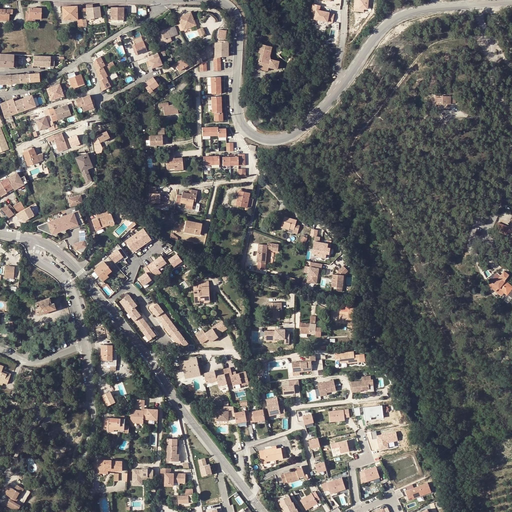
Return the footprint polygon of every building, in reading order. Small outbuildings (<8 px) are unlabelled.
[(355,0),(354,11),(359,11),(359,9),(364,9),(368,9),(368,0),(355,0)] [(315,19),(333,23),(335,14),(329,13),(319,10),(320,6),(313,4),(312,12),(316,13),(315,19)] [(63,20),(71,20),(78,19),(77,6),(62,6),(63,20)] [(86,8),(87,11),(88,20),(92,20),(92,18),(94,18),(101,17),(100,7),(92,7),(86,8)] [(119,18),(119,20),(124,20),(124,7),(111,7),(111,18),(119,18)] [(8,15),(8,13),(10,14),(13,14),(13,10),(0,8),(0,20),(9,21),(9,15),(8,15)] [(41,19),(42,8),(30,8),(29,11),(29,18),(35,19),(41,19)] [(35,19),(29,18),(29,11),(26,11),(26,21),(35,21),(35,19)] [(191,12),(178,17),(183,30),(196,25),(193,18),(191,13),(191,12)] [(172,40),(170,37),(178,34),(175,26),(156,33),(160,45),(172,40)] [(219,29),(218,38),(225,38),(227,30),(219,29)] [(151,49),(148,39),(132,45),(136,55),(151,49)] [(215,48),(215,58),(220,57),(221,57),(225,56),(225,42),(215,43),(215,48)] [(259,53),(261,53),(258,64),(277,68),(278,61),(271,59),(270,61),(265,60),(266,55),(270,56),(272,47),(261,44),(259,53)] [(200,55),(203,60),(208,58),(204,49),(198,51),(200,55)] [(14,54),(0,54),(0,53),(0,66),(10,67),(15,67),(15,61),(14,61),(14,54)] [(163,64),(158,53),(150,56),(151,60),(150,60),(146,61),(148,67),(151,66),(152,68),(163,64)] [(34,55),(34,62),(33,65),(50,66),(51,56),(34,55)] [(96,70),(108,63),(103,55),(96,58),(93,62),(96,70)] [(188,65),(184,58),(174,64),(178,71),(188,65)] [(99,77),(100,80),(108,75),(110,74),(107,69),(114,66),(112,61),(108,63),(96,70),(99,77)] [(29,73),(20,74),(21,83),(30,82),(29,73)] [(42,78),(42,73),(29,73),(30,82),(36,81),(40,81),(40,78),(42,78)] [(20,74),(11,75),(12,83),(21,83),(20,74)] [(76,76),(69,78),(72,88),(84,84),(81,74),(76,76)] [(0,84),(12,83),(11,75),(0,75),(0,84)] [(113,85),(108,75),(100,80),(102,91),(113,85)] [(221,76),(211,77),(211,85),(221,84),(221,76)] [(153,77),(149,80),(150,81),(147,83),(149,85),(146,88),(149,93),(153,91),(152,89),(158,85),(153,77)] [(60,84),(47,88),(51,100),(64,96),(60,84)] [(221,84),(211,85),(212,93),(222,93),(221,84)] [(21,99),(25,110),(36,106),(31,95),(21,99)] [(90,95),(76,100),(78,107),(82,106),(84,111),(94,107),(90,95)] [(222,96),(212,96),(212,104),(222,104),(222,96)] [(448,97),(437,97),(437,105),(448,105),(448,97)] [(18,100),(14,102),(18,112),(25,110),(21,99),(18,100)] [(14,102),(8,104),(12,115),(18,112),(14,102)] [(173,111),(173,114),(178,113),(177,104),(173,104),(173,105),(169,105),(168,102),(159,104),(159,107),(163,106),(164,114),(171,113),(170,112),(173,111)] [(3,103),(0,103),(0,105),(5,118),(12,115),(8,104),(4,105),(3,103)] [(222,104),(212,104),(212,113),(214,112),(222,112),(222,104)] [(54,108),(49,109),(53,121),(71,115),(68,105),(61,107),(54,109),(54,108)] [(223,120),(223,112),(222,112),(214,112),(215,120),(223,120)] [(36,120),(39,130),(49,127),(46,116),(36,120)] [(218,126),(210,127),(211,136),(219,135),(218,128),(218,126)] [(0,152),(9,149),(1,128),(0,127),(0,152)] [(211,136),(210,127),(202,127),(203,136),(211,136)] [(226,128),(218,128),(219,135),(219,137),(227,137),(226,128)] [(163,145),(162,137),(165,137),(164,129),(158,130),(158,134),(149,135),(150,146),(163,145)] [(93,138),(94,143),(96,154),(102,152),(102,148),(100,143),(105,139),(109,137),(106,131),(93,138)] [(53,136),(59,151),(68,148),(62,133),(53,136)] [(38,160),(38,162),(39,163),(44,161),(43,159),(47,159),(48,153),(44,153),(37,155),(34,148),(23,152),(28,166),(34,164),(33,162),(38,160)] [(174,166),(183,166),(182,158),(175,159),(174,150),(165,151),(167,169),(175,168),(174,166)] [(81,171),(86,182),(91,180),(87,169),(92,166),(87,153),(76,157),(81,171)] [(212,165),(212,156),(203,156),(204,165),(212,165)] [(220,164),(220,156),(212,156),(212,165),(220,164)] [(231,165),(231,156),(223,157),(223,165),(231,165)] [(239,158),(239,156),(231,156),(231,165),(239,165),(239,161),(239,158)] [(7,178),(13,188),(14,190),(27,182),(25,176),(20,178),(17,172),(7,178)] [(6,192),(13,188),(7,178),(0,182),(6,192)] [(182,196),(181,203),(186,204),(185,207),(192,209),(193,201),(194,199),(196,199),(197,191),(191,190),(191,191),(191,194),(182,192),(182,196)] [(251,210),(253,198),(249,197),(249,194),(246,194),(247,192),(240,191),(239,195),(238,195),(236,205),(245,207),(245,209),(251,210)] [(68,198),(70,206),(73,205),(82,203),(80,195),(68,198)] [(7,206),(11,210),(13,213),(16,211),(10,204),(7,206)] [(18,213),(22,211),(17,204),(13,206),(18,213)] [(14,214),(13,213),(11,210),(7,206),(5,208),(4,207),(1,208),(9,218),(14,214)] [(18,213),(16,214),(19,219),(22,217),(24,221),(34,215),(29,206),(25,209),(22,211),(18,213)] [(109,223),(110,225),(111,225),(112,225),(113,225),(114,224),(114,223),(111,213),(109,214),(107,209),(96,214),(98,218),(92,220),(96,230),(101,228),(101,225),(109,223)] [(78,227),(85,224),(85,223),(79,210),(72,213),(66,215),(65,216),(69,228),(70,230),(71,229),(78,227)] [(296,220),(285,216),(281,227),(289,229),(290,228),(293,229),(293,232),(297,233),(299,225),(295,224),(296,220)] [(66,229),(62,217),(37,226),(38,228),(45,232),(46,230),(49,228),(52,234),(59,232),(60,232),(66,229)] [(195,232),(200,233),(201,226),(200,226),(201,223),(186,220),(184,231),(195,234),(195,232)] [(505,234),(508,230),(508,228),(501,225),(498,231),(505,234)] [(151,239),(143,228),(125,241),(133,252),(151,239)] [(318,236),(319,229),(312,228),(311,235),(318,236)] [(327,254),(328,248),(330,248),(331,240),(326,240),(326,243),(319,242),(320,237),(315,236),(312,253),(317,253),(316,256),(326,257),(327,254)] [(87,242),(87,240),(80,241),(80,242),(73,244),(75,249),(83,253),(87,242)] [(258,269),(265,269),(266,262),(267,248),(271,249),(271,250),(274,250),(278,251),(279,244),(268,243),(267,245),(258,244),(257,262),(258,262),(258,269)] [(121,247),(111,254),(116,261),(123,256),(125,259),(128,257),(121,247)] [(478,261),(481,258),(476,251),(473,254),(478,261)] [(168,257),(164,259),(167,263),(172,270),(175,268),(174,266),(182,261),(177,254),(169,260),(168,257)] [(164,259),(162,256),(147,266),(155,277),(161,273),(159,270),(167,263),(164,259)] [(101,279),(107,274),(111,271),(104,262),(94,270),(101,279)] [(322,269),(323,264),(311,262),(310,267),(305,266),(304,273),(309,273),(308,283),(317,284),(318,276),(317,276),(317,274),(319,274),(320,269),(322,269)] [(10,269),(5,269),(5,277),(14,278),(14,266),(10,266),(10,269)] [(155,277),(147,266),(143,269),(146,273),(138,279),(143,286),(155,277)] [(348,270),(343,266),(338,271),(339,272),(338,273),(338,274),(333,274),(332,287),(337,287),(343,287),(344,275),(348,270)] [(505,273),(495,285),(493,284),(491,286),(490,287),(496,292),(497,291),(499,289),(505,293),(511,299),(511,297),(511,286),(506,282),(509,277),(505,273)] [(199,290),(194,290),(195,301),(200,300),(205,300),(205,301),(210,301),(209,287),(199,287),(199,290)] [(136,305),(127,294),(118,301),(127,313),(133,307),(136,305)] [(51,303),(49,297),(35,301),(38,307),(35,308),(38,315),(56,309),(54,302),(51,303)] [(270,309),(269,309),(268,319),(279,319),(279,312),(282,312),(282,302),(270,302),(270,309)] [(168,317),(158,304),(151,309),(162,322),(168,317)] [(354,307),(349,306),(342,306),(341,306),(340,318),(352,319),(354,307)] [(145,322),(133,307),(127,313),(139,327),(145,322)] [(310,322),(300,322),(299,328),(301,328),(301,333),(307,333),(315,334),(315,335),(321,336),(321,327),(316,326),(316,323),(315,323),(316,316),(311,316),(310,322)] [(178,330),(168,317),(162,322),(172,335),(178,330)] [(196,335),(201,343),(209,339),(211,342),(222,335),(221,333),(228,328),(223,320),(212,327),(213,328),(206,333),(203,330),(196,335)] [(145,322),(139,327),(149,340),(156,335),(145,322)] [(275,331),(264,331),(264,340),(270,340),(270,338),(275,338),(285,338),(285,343),(289,343),(289,332),(285,332),(285,329),(275,329),(275,331)] [(189,344),(178,330),(172,335),(179,345),(187,345),(189,344)] [(22,348),(20,332),(16,333),(14,333),(16,349),(22,348)] [(113,349),(113,344),(102,344),(102,364),(111,365),(118,365),(119,358),(116,358),(116,349),(113,349)] [(354,354),(354,351),(335,353),(336,358),(340,358),(340,362),(345,362),(348,361),(348,363),(365,360),(364,353),(354,354)] [(306,361),(292,362),(293,372),(300,371),(312,370),(312,369),(312,364),(311,360),(316,360),(315,354),(305,355),(306,361)] [(183,367),(184,370),(186,378),(201,374),(197,358),(180,362),(181,368),(183,367)] [(0,380),(2,382),(6,383),(10,373),(2,369),(3,366),(0,364),(0,380)] [(123,379),(133,374),(130,368),(120,372),(123,379)] [(230,368),(223,370),(224,374),(227,384),(232,383),(233,385),(241,383),(242,385),(249,383),(246,372),(236,374),(232,375),(232,373),(230,368)] [(204,373),(206,384),(211,382),(212,386),(218,384),(219,388),(228,386),(227,384),(224,374),(216,376),(214,371),(204,373)] [(361,379),(350,381),(350,392),(359,391),(358,389),(358,388),(361,388),(361,389),(367,388),(367,385),(372,384),(372,378),(370,379),(369,375),(361,376),(361,379)] [(282,394),(299,392),(297,379),(287,380),(288,385),(281,386),(282,394)] [(319,395),(318,393),(326,391),(335,390),(333,380),(317,383),(318,388),(315,389),(316,396),(319,395)] [(110,406),(120,401),(114,390),(105,395),(110,406)] [(272,397),(265,399),(268,416),(279,413),(280,417),(285,416),(283,405),(278,406),(277,400),(272,397)] [(216,411),(216,420),(228,420),(228,416),(235,416),(235,414),(233,406),(224,406),(224,411),(216,411)] [(131,410),(130,421),(143,422),(144,418),(158,419),(158,408),(144,408),(144,409),(131,409),(131,410)] [(346,416),(345,409),(326,411),(327,421),(342,419),(341,417),(346,416)] [(246,419),(250,419),(249,413),(249,411),(235,414),(235,416),(236,424),(247,422),(246,419)] [(265,420),(263,411),(249,413),(250,419),(250,421),(254,420),(255,422),(265,420)] [(312,422),(309,414),(300,417),(303,425),(312,422)] [(124,429),(124,425),(125,418),(117,418),(105,417),(104,425),(109,425),(109,429),(114,429),(114,427),(116,427),(116,429),(117,429),(124,429)] [(378,438),(380,449),(388,447),(387,442),(398,440),(396,431),(377,436),(376,431),(371,432),(373,439),(378,438)] [(177,453),(178,443),(178,438),(167,438),(167,444),(167,462),(179,462),(179,455),(177,455),(177,453)] [(319,446),(316,438),(307,441),(310,449),(319,446)] [(353,446),(352,439),(332,444),(333,448),(340,446),(341,453),(350,451),(349,447),(353,446)] [(283,458),(281,448),(277,448),(277,447),(272,448),(264,449),(265,451),(259,452),(262,464),(267,463),(267,461),(283,458)] [(205,458),(199,460),(203,476),(212,474),(210,464),(207,465),(205,458)] [(100,470),(108,470),(122,470),(122,461),(112,461),(112,460),(100,460),(100,470)] [(326,470),(323,462),(314,464),(317,472),(326,470)] [(299,476),(304,475),(304,474),(301,466),(296,468),(296,469),(281,474),(284,484),(299,478),(299,476)] [(376,466),(364,470),(367,481),(380,477),(376,466)] [(171,473),(171,468),(161,467),(160,472),(165,472),(165,485),(174,485),(174,482),(186,482),(186,473),(171,473)] [(148,478),(153,479),(153,469),(148,469),(148,468),(142,468),(142,469),(133,469),(133,482),(137,482),(137,484),(142,484),(142,478),(142,476),(148,476),(148,478)] [(342,478),(322,484),(324,491),(328,490),(327,488),(329,487),(329,490),(331,494),(346,489),(342,478)] [(431,491),(428,482),(406,492),(409,499),(412,497),(413,500),(431,491)] [(10,499),(6,505),(17,511),(20,505),(22,505),(29,492),(17,484),(14,488),(7,484),(3,492),(9,496),(7,498),(10,499)] [(186,494),(173,495),(173,503),(189,503),(189,501),(193,501),(193,500),(194,500),(194,494),(193,494),(193,488),(185,488),(186,494)] [(320,499),(316,491),(301,500),(307,510),(318,503),(317,500),(320,499)] [(289,496),(279,500),(282,507),(284,511),(298,511),(297,509),(294,502),(292,502),(289,496)]
